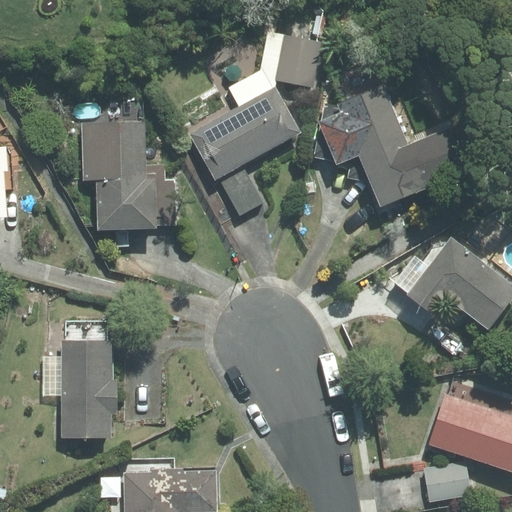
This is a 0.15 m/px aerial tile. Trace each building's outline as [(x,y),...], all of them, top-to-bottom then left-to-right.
[(318,17),(314,35),(325,38),(329,19),(318,17)] [(323,42),(286,35),(277,81),(314,88),(323,42)] [(511,106),(511,69),(494,86),(511,106)] [(265,205),(244,167),(303,134),(277,88),(191,136),(217,183),(221,181),(242,218),(265,205)] [(392,101),(346,120),(384,210),(470,173),(452,130),(411,147),(392,101)] [(99,233),(159,232),(158,181),(166,181),(165,166),(147,166),(146,125),(83,126),(84,182),(98,182),(99,233)] [(0,149),(0,220),(10,220),(7,176),(11,175),(9,149),(0,149)] [(511,282),(453,240),(411,299),(438,319),(450,301),(494,332),(511,307),(511,282)] [(115,383),(115,343),(62,343),(63,441),(115,440),(115,417),(121,417),(121,383),(115,383)] [(432,446),(511,473),(511,416),(449,395),(432,446)] [(432,502),(474,496),(468,463),(427,469),(432,502)] [(182,511),(182,474),(126,474),(125,511),(182,511)]
